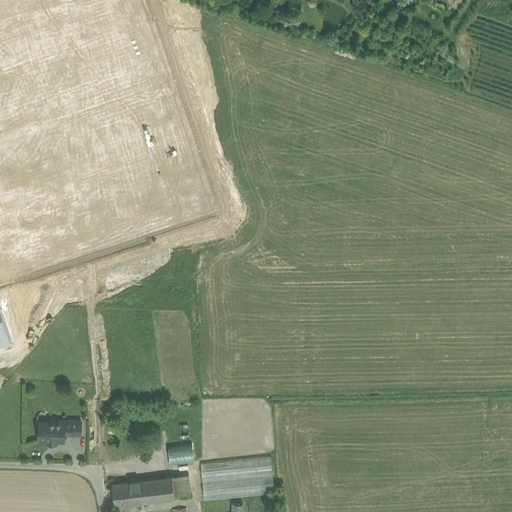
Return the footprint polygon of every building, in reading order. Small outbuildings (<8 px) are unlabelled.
[(295,18),(276,13),(274,20),(293,25),(295,18)] [(75,420),(50,419),(48,421),(48,425),(40,425),(40,439),(49,440),(49,442),(56,442),(56,440),(64,440),(64,434),(74,434),(75,420)] [(169,450),(171,464),(195,461),(193,447),(169,450)] [(262,457),(201,463),(204,500),(274,493),(271,456),(262,457)] [(188,474),(172,476),(175,498),(185,496),(191,496),(188,474)] [(172,476),(151,479),(154,500),(175,498),(172,476)] [(151,479),(130,481),(133,503),(154,500),(151,479)] [(130,481),(112,483),(115,505),(117,505),(133,503),(130,481)] [(133,503),(117,505),(117,511),(131,511),(134,511),(138,511),(151,510),(155,509),(168,507),(172,507),(186,505),(185,496),(175,498),(133,503)] [(242,511),(244,504),(233,503),(232,511),(242,511)]
